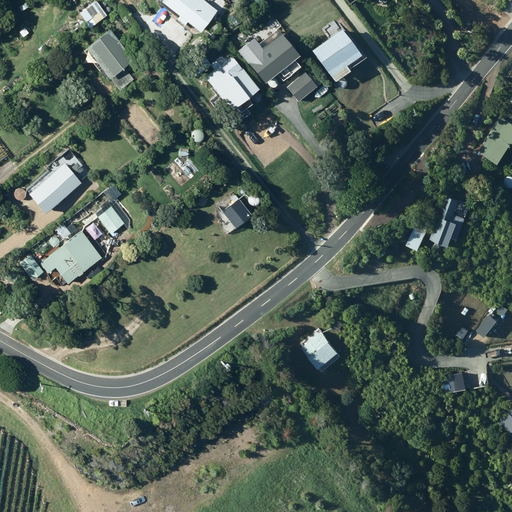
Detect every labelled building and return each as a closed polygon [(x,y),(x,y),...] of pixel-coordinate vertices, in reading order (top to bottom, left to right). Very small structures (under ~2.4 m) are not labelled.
[(167,0),(164,4),(200,33),(219,9),(209,1),(207,3),(203,0),(200,0),(199,1),(197,0),(167,0)] [(106,15),(95,1),(79,14),(90,28),(106,15)] [(335,82),(350,71),(346,67),(361,56),(342,30),(312,51),(335,82)] [(87,49),(119,91),(134,79),(124,66),(132,60),(110,31),(87,49)] [(263,52),(248,64),(265,84),(277,75),(280,78),(292,69),(289,65),(299,57),(282,35),(275,40),(270,34),(257,45),(263,52)] [(258,90),(242,68),(240,69),(231,57),(225,62),(221,57),(215,62),(219,67),(206,76),(216,89),(229,79),(245,100),(258,90)] [(299,102),(317,87),(316,86),(318,84),(305,72),(286,87),(299,102)] [(342,124),(335,115),(327,122),(334,130),(342,124)] [(480,152),(501,165),(511,148),(511,123),(502,118),(480,152)] [(200,171),(182,153),(164,170),(182,188),(200,171)] [(65,164),(28,195),(44,214),(81,183),(65,164)] [(431,241),(452,249),(456,239),(459,241),(467,220),(454,215),(459,202),(448,197),(431,241)] [(222,212),(235,229),(252,217),(238,199),(222,212)] [(97,217),(111,235),(129,220),(115,203),(97,217)] [(430,222),(416,217),(406,242),(419,248),(430,222)] [(82,233),(40,264),(48,273),(55,268),(67,285),(101,259),(82,233)] [(20,263),(32,281),(43,273),(31,256),(20,263)] [(475,329),(485,337),(497,322),(488,314),(475,329)] [(322,371),(341,355),(322,332),(303,349),(322,371)] [(452,375),(454,392),(466,390),(463,373),(452,375)] [(494,420),(511,436),(511,415),(504,408),(494,420)]
